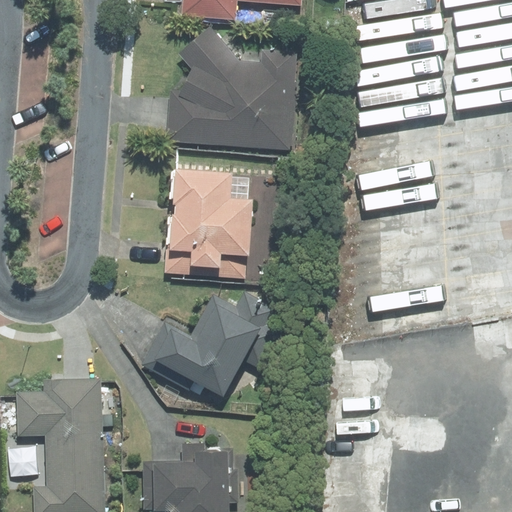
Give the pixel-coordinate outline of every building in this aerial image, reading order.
[(179,0),(178,19),(235,23),(237,6),(299,11),(299,0),(179,0)] [(290,153),(295,53),(258,52),(258,64),(239,63),(207,31),(175,55),(187,69),(167,95),(167,147),(290,153)] [(173,173),(163,273),(242,281),(252,180),(173,173)] [(219,401),(255,333),(206,308),(187,343),(157,327),(140,360),(219,401)] [(104,511),(99,386),(10,390),(12,439),(41,438),(43,487),(31,488),(32,511),(104,511)] [(451,511),(456,460),(385,453),(379,511),(451,511)] [(161,511),(226,511),(225,457),(161,458),(161,511)]
